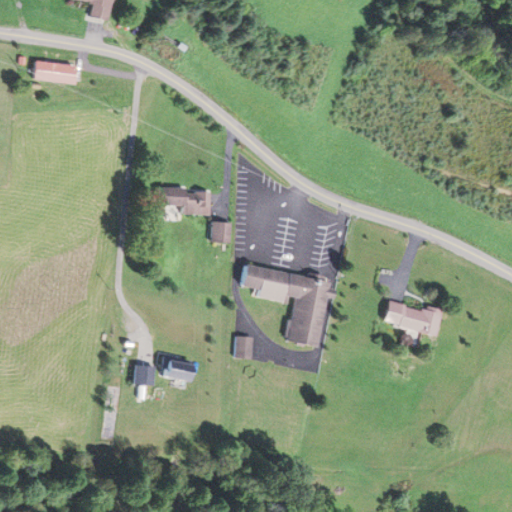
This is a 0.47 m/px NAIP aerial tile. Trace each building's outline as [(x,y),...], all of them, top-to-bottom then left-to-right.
[(102,22),(104,0),(62,0),(63,1),(85,4),(83,19),(102,22)] [(66,85),(68,66),(26,62),(24,81),(66,85)] [(154,189),(154,206),(177,206),(177,214),(207,214),(207,189),(154,189)] [(239,265),(234,287),(291,298),(282,342),(314,348),(324,298),(332,299),(335,284),(239,265)] [(434,312),(381,303),(377,326),(431,335),(434,312)] [(156,381),(183,382),(184,361),(156,360),(156,381)] [(149,367),(130,366),(128,386),(148,387),(149,367)]
